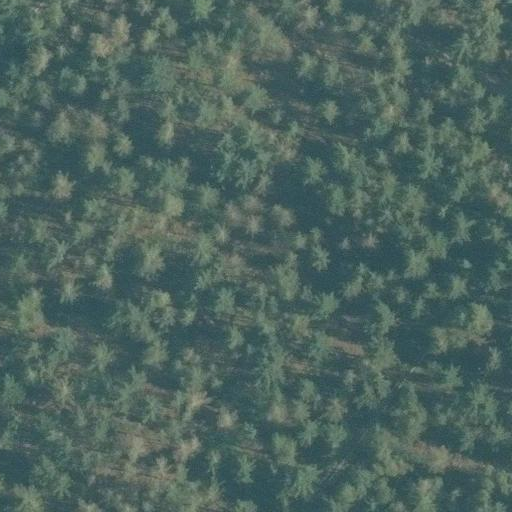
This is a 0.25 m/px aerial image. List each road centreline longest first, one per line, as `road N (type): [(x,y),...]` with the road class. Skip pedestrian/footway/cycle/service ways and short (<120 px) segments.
road 1 (track): [(511,242),(302,511)]
road 2 (track): [(511,96),(342,0)]
